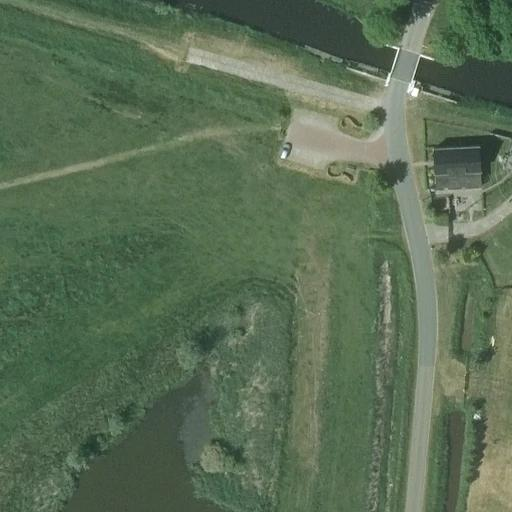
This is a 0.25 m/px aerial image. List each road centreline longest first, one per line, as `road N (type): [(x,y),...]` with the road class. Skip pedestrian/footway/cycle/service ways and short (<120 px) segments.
road 1 (unclassified): [(412,511),(428,324),(395,106),(425,0)]
road 2 (track): [(193,57),(395,106)]
